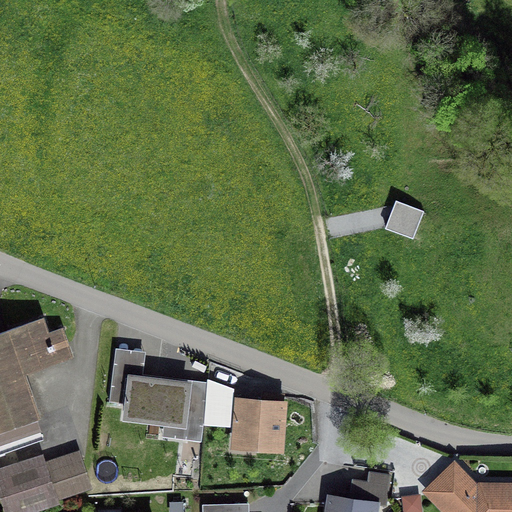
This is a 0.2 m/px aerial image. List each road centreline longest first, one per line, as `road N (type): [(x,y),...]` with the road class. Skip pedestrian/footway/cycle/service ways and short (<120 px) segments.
road 1 (unclassified): [(0,263),(436,434),(511,446)]
road 2 (track): [(304,175),(344,396)]
